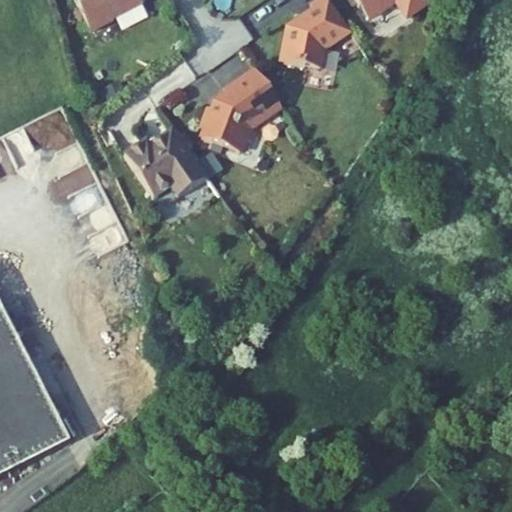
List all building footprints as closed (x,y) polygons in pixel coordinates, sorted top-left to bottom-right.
[(76,0),(93,38),(111,30),(114,24),(139,13),(143,4),(141,0),(76,0)] [(299,32),(292,66),(328,73),(332,54),(359,36),(335,0),(333,0),(319,10),(323,16),(299,32)] [(360,0),(376,24),(406,5),(416,21),(435,8),(429,0),(360,0)] [(211,132),(207,141),(245,157),(256,132),(288,111),(262,72),(230,93),(233,97),(222,105),(219,112),(218,111),(217,111),(216,112),(214,112),(213,113),(208,127),(208,128),(208,129),(208,130),(209,131),(210,131),(211,132)] [(155,143),(132,158),(161,203),(179,191),(185,202),(215,182),(183,133),(158,149),(155,143)] [(0,479),(67,445),(0,311),(0,479)]
